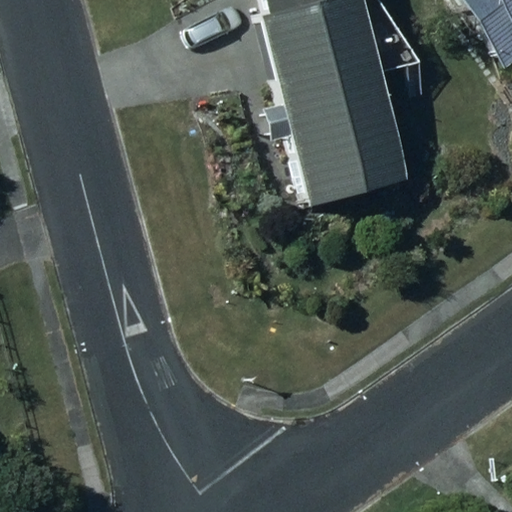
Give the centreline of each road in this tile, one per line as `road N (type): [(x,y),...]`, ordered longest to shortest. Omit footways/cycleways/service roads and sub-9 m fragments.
road 1 (residential): [(215,511),(144,395),(34,0)]
road 2 (residential): [(270,511),(511,341)]
